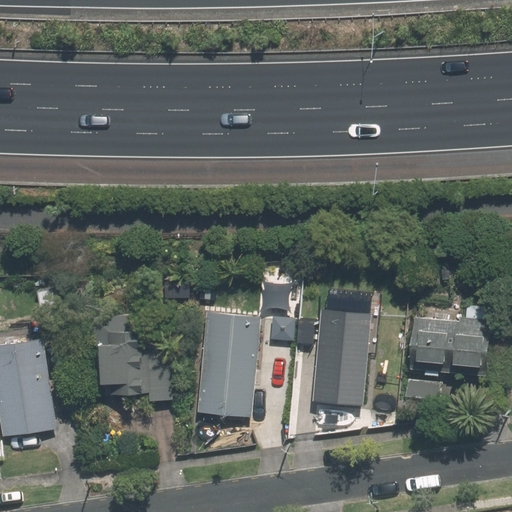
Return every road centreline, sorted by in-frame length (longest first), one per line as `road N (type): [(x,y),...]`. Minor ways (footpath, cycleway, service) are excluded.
road 1 (motorway): [(511,74),(144,88),(0,82)]
road 2 (residential): [(511,458),(133,511)]
